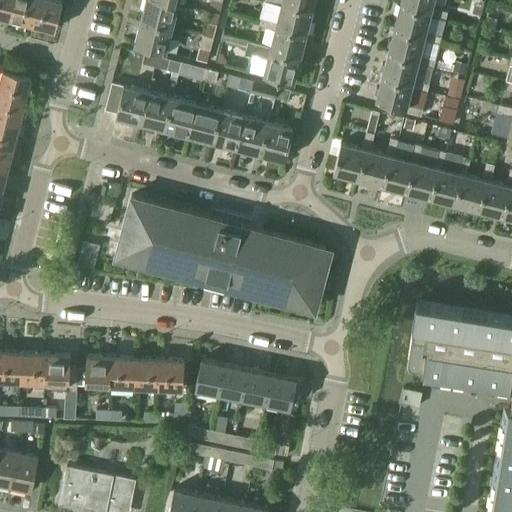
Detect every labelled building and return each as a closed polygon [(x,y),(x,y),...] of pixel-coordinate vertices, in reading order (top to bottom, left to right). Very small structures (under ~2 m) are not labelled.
[(12,0),(0,0),(0,15),(8,18),(12,0)] [(12,0),(8,18),(31,24),(37,0),(12,0)] [(62,2),(54,0),(37,0),(31,24),(55,30),(62,2)] [(178,2),(170,0),(144,0),(140,18),(172,26),(178,2)] [(211,0),(209,10),(219,13),(222,0),(211,0)] [(282,0),(281,0),(265,0),(266,0),(281,4),(277,21),(276,25),(306,32),(312,8),(282,0)] [(281,0),(282,0),(312,8),(314,0),(281,0)] [(400,0),(400,2),(430,10),(429,14),(445,18),(447,10),(431,6),(432,0),(400,0)] [(424,35),(423,39),(438,43),(440,35),(425,31),(429,14),(430,10),(400,2),(394,27),(424,35)] [(209,10),(203,34),(213,37),(219,13),(209,10)] [(275,28),(270,44),(269,49),(300,57),(306,32),(276,25),(277,21),(261,17),(259,24),(275,28)] [(166,51),(172,26),(140,18),(134,42),(166,51)] [(418,58),(417,62),(433,66),(435,59),(419,55),(423,39),(424,35),(394,27),(388,51),(418,58)] [(293,81),(300,57),(269,49),(270,44),(223,32),(221,39),(246,46),(245,52),(267,58),(263,74),(293,81)] [(210,48),(213,37),(203,34),(200,46),(210,48)] [(412,83),(411,87),(426,90),(428,83),(413,79),(417,62),(418,58),(388,51),(382,75),(412,83)] [(155,65),(157,55),(145,52),(142,62),(155,65)] [(170,58),(157,55),(155,65),(167,68),(170,58)] [(455,60),(453,71),(464,73),(467,62),(455,60)] [(202,77),(205,67),(192,63),(189,74),(202,77)] [(218,70),(205,67),(202,77),(215,81),(218,70)] [(2,68),(0,75),(0,92),(24,99),(30,75),(2,68)] [(412,83),(382,75),(376,99),(405,107),(404,111),(421,115),(423,107),(407,103),(411,87),(412,83)] [(251,90),(253,79),(240,76),(237,86),(251,90)] [(267,83),(253,79),(251,90),(264,93),(267,83)] [(511,89),(511,80),(505,79),(503,88),(511,89)] [(111,80),(104,108),(116,111),(115,115),(140,121),(148,90),(111,80)] [(450,81),(446,93),(459,96),(462,84),(453,82),(450,81)] [(277,85),(275,96),(287,99),(290,89),(277,85)] [(172,96),(148,90),(140,121),(164,127),(172,96)] [(24,99),(0,92),(0,117),(18,122),(24,99)] [(188,134),(196,102),(172,96),(164,127),(188,134)] [(511,138),(511,106),(489,101),(487,108),(511,114),(511,115),(507,137),(511,138)] [(212,140),(220,109),(196,102),(188,134),(212,140)] [(442,105),(438,119),(453,123),(456,108),(442,105)] [(236,146),(244,115),(220,109),(212,140),(236,146)] [(333,171),(361,178),(369,148),(379,111),(371,109),(361,146),(341,141),(333,171)] [(268,121),(244,115),(236,146),(260,152),(268,121)] [(406,116),(403,127),(413,129),(415,119),(406,116)] [(18,122),(0,117),(0,142),(12,146),(18,122)] [(293,127),(268,121),(260,152),(285,158),(293,127)] [(433,197),(458,203),(465,173),(476,134),(465,132),(459,154),(462,155),(458,171),(441,167),(433,197)] [(361,178),(385,184),(393,154),(395,148),(397,138),(389,136),(385,152),(369,148),(361,178)] [(12,146),(0,142),(0,167),(6,169),(12,146)] [(385,184),(409,191),(417,160),(421,145),(413,143),(411,152),(395,148),(393,154),(385,184)] [(409,191),(433,197),(441,167),(445,150),(438,149),(434,165),(417,160),(409,191)] [(458,203),(482,210),(490,179),(493,163),(485,161),(481,177),(465,173),(458,203)] [(482,210),(505,215),(511,187),(511,167),(510,167),(505,183),(490,179),(482,210)] [(107,195),(108,188),(101,186),(99,193),(107,195)] [(224,284),(308,306),(315,308),(324,273),(318,271),(325,245),(240,222),(239,224),(222,220),(222,217),(131,193),(122,229),(127,230),(120,256),(206,279),(207,273),(225,278),(224,284)] [(89,214),(108,220),(112,204),(93,199),(89,214)] [(423,342),(427,343),(423,371),(511,385),(511,394),(492,511),(511,511),(511,317),(417,302),(407,356),(408,359),(410,362),(412,364),(416,363),(420,358),(423,342)] [(21,351),(0,349),(0,378),(19,380),(21,351)] [(45,352),(21,351),(19,380),(33,380),(33,387),(43,388),(43,381),(45,352)] [(45,352),(43,381),(44,381),(44,388),(76,389),(76,383),(77,366),(70,365),(71,353),(45,352)] [(111,355),(86,354),(85,366),(77,366),(76,383),(110,384),(111,355)] [(111,355),(110,384),(134,385),(135,356),(111,355)] [(159,357),(135,356),(134,385),(158,386),(159,357)] [(184,358),(159,357),(158,386),(182,387),(184,358)] [(219,392),(225,362),(201,357),(194,387),(219,392)] [(249,367),(225,362),(219,392),(242,397),(249,367)] [(272,372),(249,367),(242,397),(266,402),(272,372)] [(296,377),(272,372),(266,402),(290,407),(296,377)] [(313,381),(304,378),(301,393),(310,395),(313,381)] [(400,401),(401,401),(419,405),(422,391),(402,387),(400,401)] [(8,403),(0,403),(0,413),(8,414),(8,403)] [(23,415),(42,415),(42,405),(23,404),(23,415)] [(42,405),(42,415),(56,416),(56,406),(42,405)] [(96,418),(108,418),(108,408),(96,407),(96,418)] [(108,408),(108,418),(121,419),(122,409),(108,408)] [(156,421),(157,410),(144,410),(144,420),(156,421)] [(170,410),(157,410),(156,421),(170,421),(170,410)] [(12,429),(22,430),(24,420),(12,420),(12,429)] [(33,420),(24,420),(22,430),(33,430),(33,420)] [(186,434),(209,439),(211,428),(188,423),(186,434)] [(233,444),(235,433),(211,428),(209,439),(233,444)] [(256,449),(258,438),(235,433),(233,444),(256,449)] [(277,442),(258,438),(256,449),(275,453),(277,442)] [(182,449),(206,454),(208,444),(185,439),(182,449)] [(229,459),(231,449),(208,444),(206,454),(229,459)] [(0,481),(11,484),(18,450),(0,446),(0,481)] [(253,464),(255,454),(231,449),(229,459),(253,464)] [(38,455),(18,450),(11,484),(32,488),(38,455)] [(274,458),(255,454),(253,464),(272,468),(274,458)] [(132,494),(135,477),(67,463),(59,502),(83,507),(83,504),(120,511),(125,492),(132,494)] [(168,511),(193,511),(198,492),(174,487),(168,511)] [(198,492),(193,511),(218,511),(221,497),(198,492)] [(221,497),(218,511),(242,511),(245,502),(221,497)] [(245,502),(242,511),(267,511),(269,507),(245,502)]
